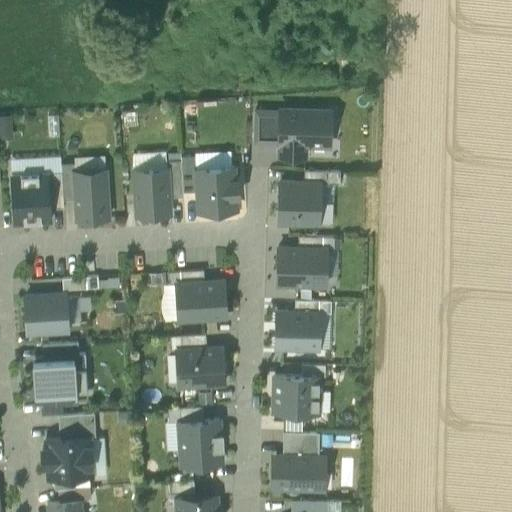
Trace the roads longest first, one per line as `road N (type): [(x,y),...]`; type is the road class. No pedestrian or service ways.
road 1 (residential): [(247,511),(254,230)]
road 2 (residential): [(254,230),(0,249)]
road 3 (residential): [(26,511),(2,302)]
